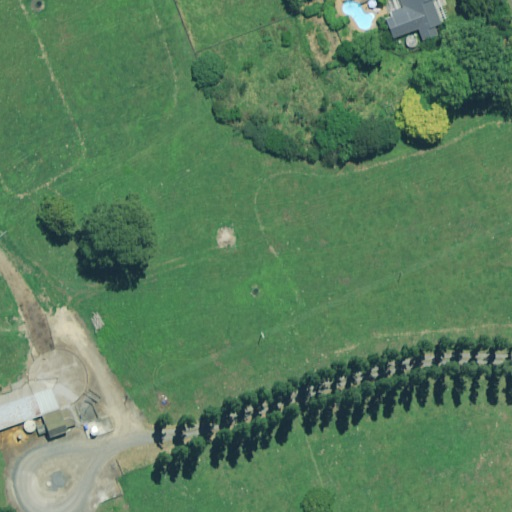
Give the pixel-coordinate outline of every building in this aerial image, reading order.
[(342,0),(346,9),(357,5),(370,0),(342,0)] [(389,0),(394,11),(383,15),(392,39),(418,29),(422,41),(446,32),(434,0),(389,0)] [(417,38),(406,37),(405,47),(417,48),(417,38)] [(62,426),(50,390),(0,406),(0,430),(42,416),(47,431),(62,426)] [(114,430),(111,419),(85,425),(88,437),(114,430)]
